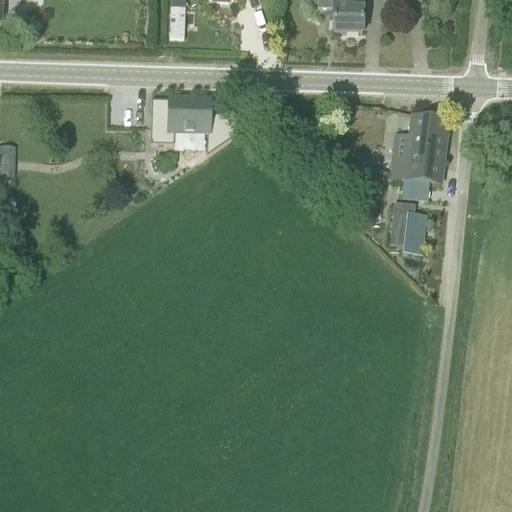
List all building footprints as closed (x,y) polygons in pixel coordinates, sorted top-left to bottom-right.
[(361,0),(316,0),(316,15),(332,15),(331,37),(361,38),(361,0)] [(172,149),(173,137),(205,138),(206,161),(246,132),(226,114),(221,119),(207,119),(208,106),(150,105),(149,149),(172,149)] [(447,125),(411,121),(408,149),(393,147),(389,183),(403,185),(412,186),(439,189),(447,125)] [(0,183),(12,184),(14,151),(0,150),(0,183)] [(379,176),(344,172),(341,206),(342,206),(341,215),(351,216),(351,222),(375,224),(379,176)] [(409,204),(412,186),(403,185),(400,203),(409,204)] [(387,255),(419,259),(423,222),(408,221),(409,210),(393,208),(387,255)]
